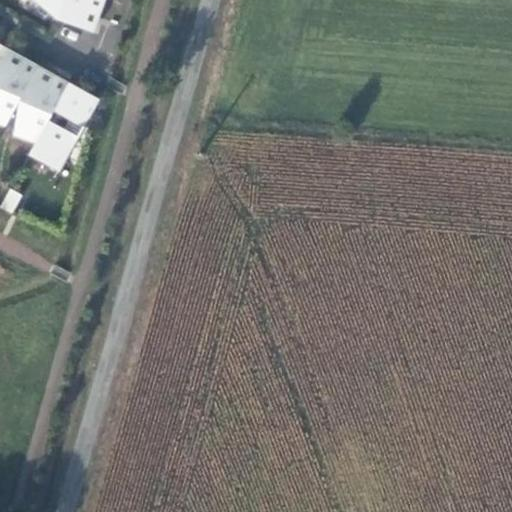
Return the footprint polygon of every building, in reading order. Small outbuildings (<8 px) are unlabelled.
[(36,0),(53,10),(51,17),(83,28),(88,14),(93,16),(98,0),(36,0)] [(88,30),(93,16),(88,14),(83,28),(88,30)] [(16,55),(2,47),(0,50),(0,52),(13,60),(16,55)] [(0,122),(14,98),(30,68),(33,64),(16,55),(13,60),(0,52),(0,122)] [(44,77),(47,72),(33,64),(30,68),(44,77)] [(48,109),(63,81),(47,72),(44,77),(30,68),(14,98),(21,102),(10,134),(30,141),(42,119),(48,109)] [(94,98),(63,81),(48,109),(64,118),(59,128),(42,119),(30,141),(23,153),(54,170),(94,98)] [(1,208),(12,212),(20,194),(8,189),(1,208)]
